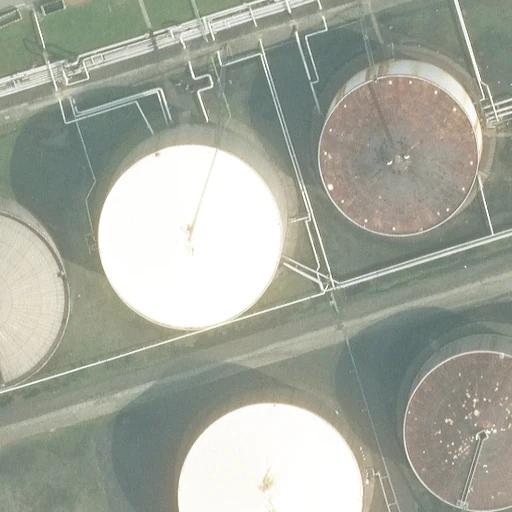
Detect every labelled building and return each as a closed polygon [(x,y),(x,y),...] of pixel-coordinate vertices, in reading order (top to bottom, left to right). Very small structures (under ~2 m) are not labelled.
[(485,138),(485,136),(484,128),(483,119),(481,112),(478,103),(473,94),(469,89),(460,78),(449,69),(435,62),(421,57),(411,56),(404,55),(397,56),(387,57),(372,62),(359,69),(347,79),(340,86),(336,92),(329,106),(326,114),(324,122),(323,136),(324,150),(326,159),(330,168),(337,181),(347,193),(358,202),(365,207),(374,211),(387,215),(403,217),(417,216),(432,212),(443,207),(453,201),(458,196),(464,190),(470,183),(477,170),(480,162),(483,154),(484,146),(485,138)] [(287,214),(287,212),(287,204),(286,195),(283,186),(281,178),(277,171),(272,161),(262,148),(254,142),(248,137),(240,132),(231,127),(221,124),(213,122),(198,120),(189,120),(178,122),(170,124),(161,127),(146,134),(140,139),(132,145),(127,151),(120,158),(115,166),(111,174),(107,184),(105,192),(104,201),(103,211),(103,221),(104,229),(108,244),(115,259),(120,265),(127,274),(132,280),(141,287),(146,291),(156,296),(171,302),(182,304),(192,305),(198,305),(211,303),(219,302),(228,299),(239,294),(244,291),(249,287),(259,279),(266,272),(273,263),(280,249),(283,241),(285,232),(287,222),(287,214)] [(68,281),(68,279),(67,271),(66,261),(64,252),(61,244),(58,237),(52,227),(47,220),(40,213),(34,208),(27,202),(15,195),(6,191),(0,189),(0,369),(8,367),(15,363),(25,358),(33,352),(39,346),(47,338),(52,332),(57,323),(60,316),(65,300),(67,292),(68,281)] [(511,330),(500,328),(486,327),(470,329),(464,331),(455,335),(442,342),(435,348),(430,353),(425,358),(420,366),(413,379),(409,394),(408,409),(410,424),(414,439),(419,448),(423,454),(432,465),(442,474),(456,481),(470,486),(480,488),(489,488),(497,488),(507,486),(511,484),(511,330)] [(367,477),(367,476),(367,468),(365,458),(363,449),(360,441),(355,431),(350,423),(340,410),(327,400),(319,395),(310,390),(293,385),(284,384),(276,383),(258,384),(250,386),(241,389),(232,393),(224,398),(216,404),(210,409),(204,415),(198,423),(193,431),(189,440),(186,449),(183,458),(182,474),(182,482),(183,492),(185,500),(188,509),(188,511),(359,511),(365,497),(366,487),(367,477)]
